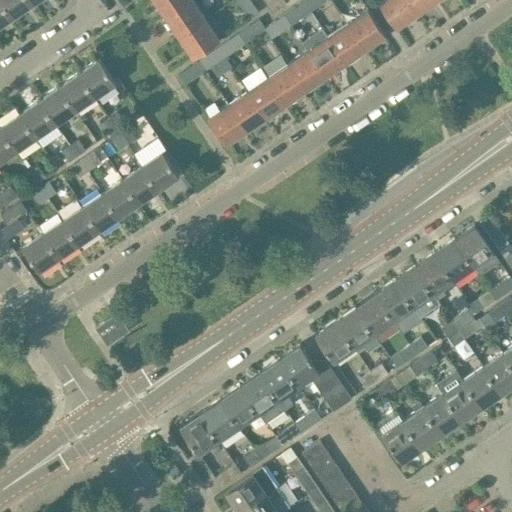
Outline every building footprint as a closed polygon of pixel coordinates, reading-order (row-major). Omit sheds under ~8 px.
[(2,0),(0,0),(0,24),(14,16),(2,0)] [(31,0),(2,0),(14,16),(33,2),(31,0)] [(155,0),(166,16),(188,0),(155,0)] [(188,0),(166,16),(162,19),(170,31),(175,28),(179,35),(206,17),(194,0),(188,0)] [(267,0),(273,9),(286,0),(267,0)] [(321,0),(307,0),(306,1),(313,11),(324,4),(321,0)] [(379,0),(397,26),(417,12),(408,0),(379,0)] [(408,0),(417,12),(434,0),(408,0)] [(368,6),(348,20),(366,47),(386,33),(368,6)] [(297,7),(286,15),(293,25),(304,17),(297,7)] [(206,17),(179,35),(193,56),(220,37),(206,17)] [(348,20),(328,34),(346,61),(366,47),(348,20)] [(277,21),(266,28),(273,38),(284,31),(277,21)] [(251,24),(239,32),(246,42),(257,34),(251,24)] [(328,34),(308,48),(326,74),(346,61),(328,34)] [(230,38),(219,46),(226,55),(237,48),(230,38)] [(308,48),(288,61),(306,88),(326,74),(308,48)] [(211,51),(200,59),(206,69),(218,61),(211,51)] [(99,56),(78,70),(95,95),(116,81),(99,56)] [(288,61),(268,74),(287,101),(289,105),(301,97),(299,93),(306,88),(288,61)] [(191,65),(179,73),(186,83),(197,75),(191,65)] [(78,70),(59,84),(76,109),(95,95),(78,70)] [(268,74),(248,88),(267,115),(269,119),(281,110),(279,106),(287,101),(268,74)] [(59,84),(39,97),(56,122),(76,109),(59,84)] [(248,88),(229,102),(247,128),(267,115),(248,88)] [(39,97),(20,110),(36,135),(56,122),(39,97)] [(229,102),(208,115),(226,142),(247,128),(229,102)] [(20,110),(0,123),(0,124),(16,149),(36,135),(20,110)] [(118,110),(109,115),(117,127),(125,121),(118,110)] [(109,115),(101,121),(109,132),(117,127),(109,115)] [(0,124),(0,159),(16,149),(0,124)] [(128,125),(120,130),(128,143),(136,137),(128,125)] [(120,130),(112,136),(120,148),(128,143),(120,130)] [(78,137),(69,142),(77,154),(85,149),(78,137)] [(69,142),(62,147),(70,159),(77,154),(69,142)] [(163,150),(142,163),(159,188),(179,174),(163,150)] [(88,152),(81,157),(89,170),(97,164),(88,152)] [(81,157),(73,163),(81,175),(89,170),(81,157)] [(142,163),(122,177),(139,201),(159,188),(142,163)] [(39,164),(31,170),(38,181),(47,175),(39,164)] [(31,170),(23,174),(31,186),(38,181),(31,170)] [(122,177),(103,190),(119,215),(139,201),(122,177)] [(50,179),(42,184),(50,196),(58,191),(50,179)] [(42,184),(34,190),(42,202),(50,196),(42,184)] [(11,185),(0,193),(0,206),(18,195),(11,185)] [(103,190),(83,203),(100,228),(119,215),(103,190)] [(21,199),(1,212),(8,222),(28,209),(21,199)] [(83,203),(63,217),(80,241),(100,228),(83,203)] [(479,220),(493,240),(502,233),(488,213),(479,220)] [(63,217),(43,231),(59,255),(80,241),(63,217)] [(499,260),(474,222),(454,236),(474,265),(479,273),(499,260)] [(43,231),(22,244),(39,269),(59,255),(43,231)] [(508,241),(502,233),(493,240),(498,247),(508,241)] [(474,265),(454,236),(434,250),(454,279),(474,265)] [(454,279),(434,250),(414,264),(434,292),(437,296),(447,289),(444,285),(454,279)] [(440,301),(437,296),(434,292),(414,264),(394,277),(414,306),(420,315),(440,301)] [(511,278),(510,276),(501,282),(507,291),(511,287),(511,278)] [(394,319),(414,306),(394,277),(374,291),(394,319)] [(496,298),(507,291),(501,282),(490,289),(496,298)] [(496,298),(490,289),(479,296),(486,306),(496,298)] [(394,319),(374,291),(355,305),(374,333),(394,319)] [(511,298),(510,296),(500,303),(506,313),(511,308),(511,298)] [(496,320),(506,313),(500,303),(480,316),(485,324),(490,331),(499,324),(496,320)] [(374,333),(355,305),(335,318),(354,346),(357,351),(366,345),(363,340),(374,333)] [(468,307),(452,318),(458,328),(474,317),(468,307)] [(114,312),(95,325),(107,343),(129,328),(117,310),(114,312)] [(465,337),(475,331),(485,324),(480,316),(476,319),(474,317),(458,328),(465,337)] [(334,360),(354,346),(335,318),(315,332),(334,360)] [(441,326),(446,333),(448,335),(458,328),(452,318),(441,326)] [(465,337),(458,328),(448,335),(454,345),(465,337)] [(417,353),(428,345),(421,336),(410,343),(417,353)] [(332,408),(350,395),(324,358),(314,364),(310,358),(313,357),(310,352),(307,355),(299,343),(279,357),(298,385),(310,376),(332,408)] [(417,353),(410,343),(400,351),(406,360),(417,353)] [(511,363),(511,343),(503,349),(511,363)] [(511,363),(503,349),(483,363),(502,391),(511,384),(511,363)] [(431,350),(420,357),(427,367),(438,360),(431,350)] [(288,392),(298,385),(279,357),(259,370),(278,398),(285,408),(294,402),(288,392)] [(427,367),(420,357),(409,365),(416,375),(427,367)] [(377,380),(388,373),(381,363),(371,370),(377,380)] [(482,405),(502,391),(483,363),(463,377),(482,405)] [(436,381),(443,390),(462,418),(482,405),(463,377),(456,367),(436,381)] [(285,408),(278,398),(259,370),(239,384),(258,412),(265,422),(285,408)] [(377,380),(371,370),(360,378),(366,387),(377,380)] [(391,378),(380,385),(387,395),(398,387),(391,378)] [(219,397),(238,425),(258,412),(239,384),(219,397)] [(380,385),(370,392),(377,402),(387,395),(380,385)] [(442,431),(462,418),(443,390),(423,404),(442,431)] [(200,410),(219,438),(238,425),(219,397),(200,410)] [(422,445),(442,431),(423,404),(403,418),(422,445)] [(300,430),(320,416),(313,407),(299,417),(294,420),(300,430)] [(199,451),(219,438),(200,410),(180,423),(199,451)] [(402,459),(422,445),(403,418),(383,431),(402,459)] [(300,430),(294,420),(283,428),(289,437),(300,430)] [(328,451),(321,440),(303,452),(310,463),(328,451)] [(260,457),(270,450),(264,441),(254,448),(260,457)] [(250,464),(260,457),(254,448),(244,455),(250,464)] [(310,463),(317,473),(335,461),(328,451),(310,463)] [(287,461),(295,472),(305,465),(297,454),(287,461)] [(221,484),(241,470),(235,461),(215,474),(221,484)] [(343,472),(335,461),(317,473),(325,484),(343,472)] [(262,464),(225,490),(239,510),(276,485),(262,464)] [(312,476),(305,465),(295,472),(302,483),(312,476)] [(325,484),(332,495),(350,482),(343,472),(325,484)] [(357,493),(350,482),(332,495),(339,505),(357,493)] [(290,505),(276,485),(239,510),(235,511),(278,511),(280,511),(290,505)] [(339,505),(343,511),(352,511),(364,504),(357,493),(339,505)] [(314,501),(322,511),(331,505),(324,494),(314,501)]
